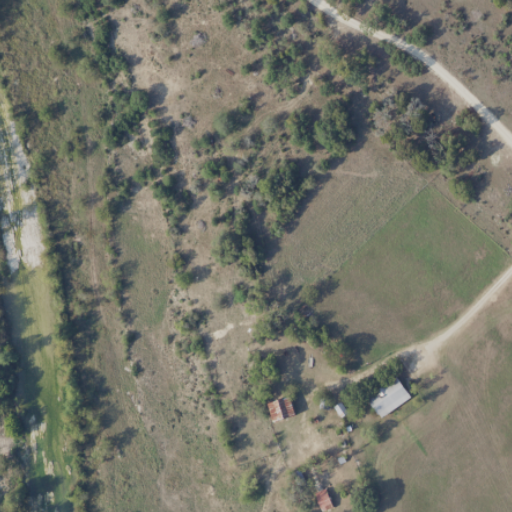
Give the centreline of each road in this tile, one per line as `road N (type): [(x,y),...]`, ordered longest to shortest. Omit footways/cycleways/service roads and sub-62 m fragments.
road 1 (residential): [(511,132),(433,56),(329,0)]
road 2 (residential): [(511,234),(492,279),(409,379)]
